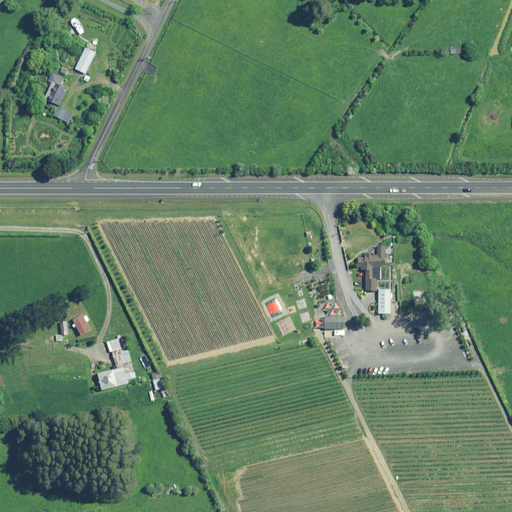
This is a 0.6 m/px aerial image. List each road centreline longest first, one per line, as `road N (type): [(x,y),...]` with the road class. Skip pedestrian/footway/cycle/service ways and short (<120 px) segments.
road 1 (primary): [(84,188),(511,187)]
road 2 (unclassified): [(169,0),(84,188)]
